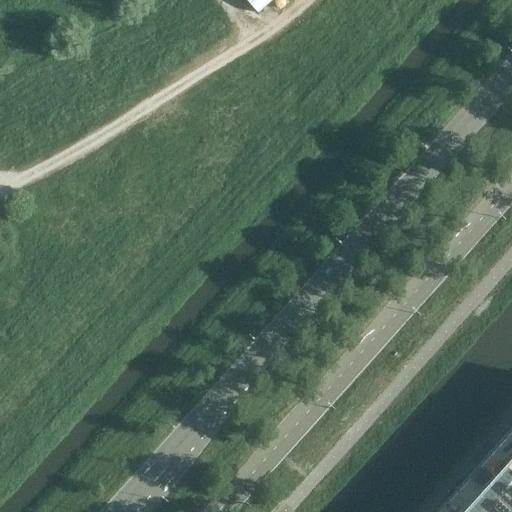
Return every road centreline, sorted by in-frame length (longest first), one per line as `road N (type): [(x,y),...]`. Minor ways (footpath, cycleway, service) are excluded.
road 1 (unclassified): [(511,70),(117,511)]
road 2 (unclassified): [(220,511),(511,195)]
road 3 (track): [(0,193),(246,42),(298,0)]
